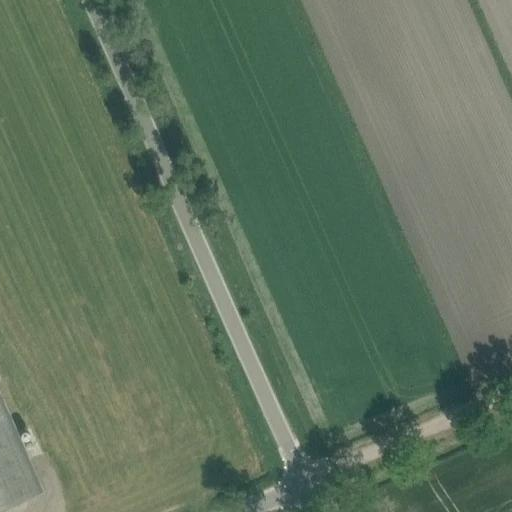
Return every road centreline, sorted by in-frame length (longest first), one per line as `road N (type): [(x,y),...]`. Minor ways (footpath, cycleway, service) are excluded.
road 1 (unclassified): [(318,492),(286,443),(91,0)]
road 2 (track): [(511,397),(318,492)]
